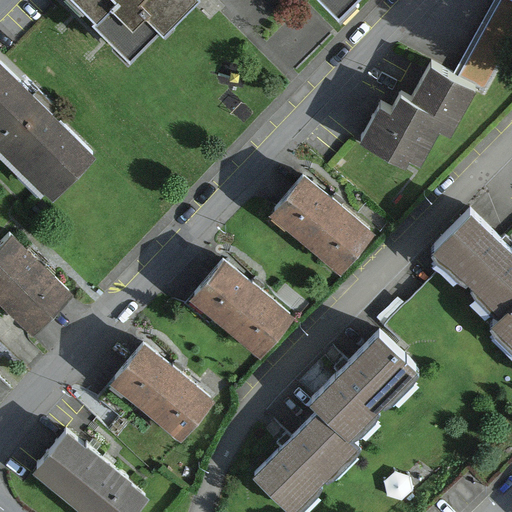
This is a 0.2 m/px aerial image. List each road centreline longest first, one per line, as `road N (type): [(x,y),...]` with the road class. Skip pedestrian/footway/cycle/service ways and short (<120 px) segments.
road 1 (residential): [(0,425),(405,0)]
road 2 (residential): [(198,511),(233,429),(275,371),(511,136)]
